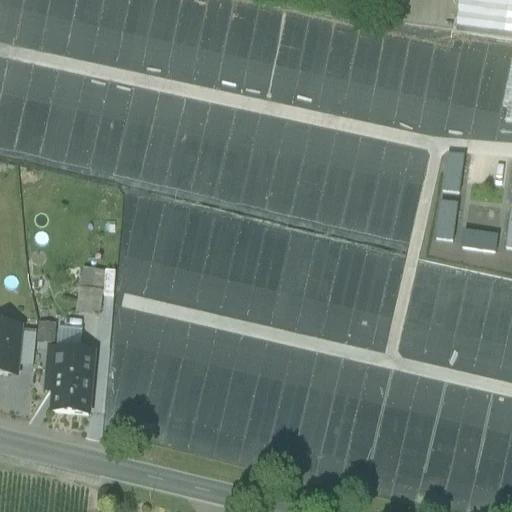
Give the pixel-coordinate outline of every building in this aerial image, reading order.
[(173,69),(173,71),(120,43),(110,62),(106,51),(81,60),(85,0),(0,0),(0,38),(51,65),(0,60),(0,146),(13,147),(29,116),(78,120),(115,106),(168,134),(177,135),(170,117),(308,128),(255,100),(254,116),(246,116),(249,73),(263,68),(244,58),(236,37),(255,39),(257,12),(245,6),(222,50),(173,69)] [(511,46),(453,39),(426,241),(511,252),(511,46)] [(151,162),(147,180),(193,191),(198,174),(151,162)] [(164,317),(141,427),(243,447),(264,342),(243,338),(246,321),(300,332),(309,289),(316,290),(320,272),(322,272),(328,242),(138,204),(126,264),(149,268),(143,297),(123,293),(120,308),(164,317)] [(499,379),(511,318),(511,281),(418,262),(397,358),(499,379)] [(80,269),(76,284),(100,290),(103,275),(80,269)] [(71,315),(96,318),(99,293),(75,289),(71,315)] [(47,346),(51,326),(34,323),(31,343),(47,346)] [(0,379),(18,381),(23,331),(0,328),(0,379)] [(55,391),(53,414),(88,418),(93,356),(54,353),(51,389),(55,391)]
